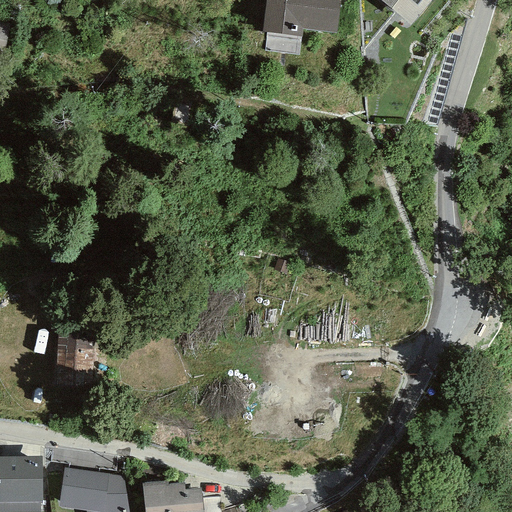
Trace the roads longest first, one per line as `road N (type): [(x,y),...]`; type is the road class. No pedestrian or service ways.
road 1 (unclassified): [(424,360),(445,282),(445,133),(484,0)]
road 2 (residential): [(340,485),(256,481),(150,453),(0,432)]
road 3 (residential): [(340,485),(388,432),(424,360)]
